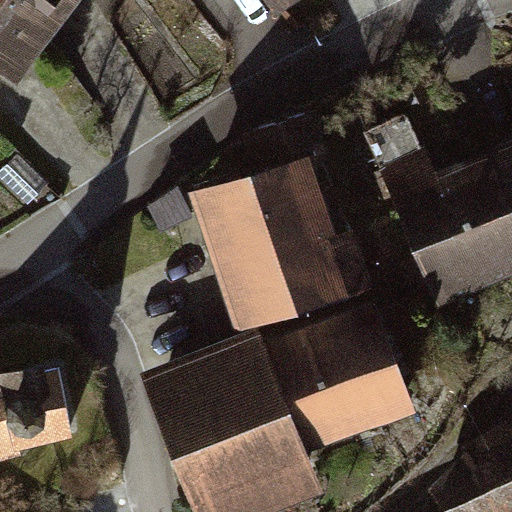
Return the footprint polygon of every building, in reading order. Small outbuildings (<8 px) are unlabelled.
[(99,0),(0,0),(0,66),(34,91),(99,0)] [(281,0),(290,14),(312,0),(281,0)] [(439,153),(397,170),(454,313),(511,290),(511,157),(450,181),(439,153)] [(334,155),(206,190),(245,332),(389,292),(372,230),(356,234),(334,155)] [(275,331),(157,377),(209,511),(311,511),(345,499),(329,458),(433,417),(391,309),(283,351),(275,331)] [(60,371),(0,387),(0,467),(81,445),(60,371)] [(511,511),(511,459),(446,486),(456,511),(511,511)]
